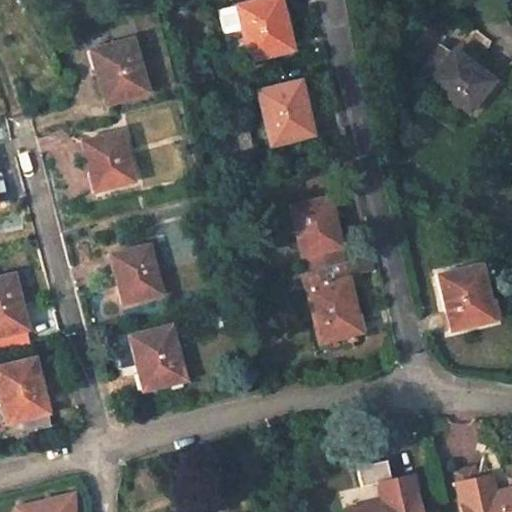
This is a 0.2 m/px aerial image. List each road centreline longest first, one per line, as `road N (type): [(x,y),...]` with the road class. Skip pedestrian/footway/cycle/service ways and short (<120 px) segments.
road 1 (trunk): [(511,424),(164,244),(0,128)]
road 2 (trunk): [(0,287),(166,416),(356,511)]
road 3 (residential): [(333,0),(420,397)]
road 4 (residential): [(21,115),(103,451)]
road 5 (residential): [(103,451),(274,411),(420,397)]
